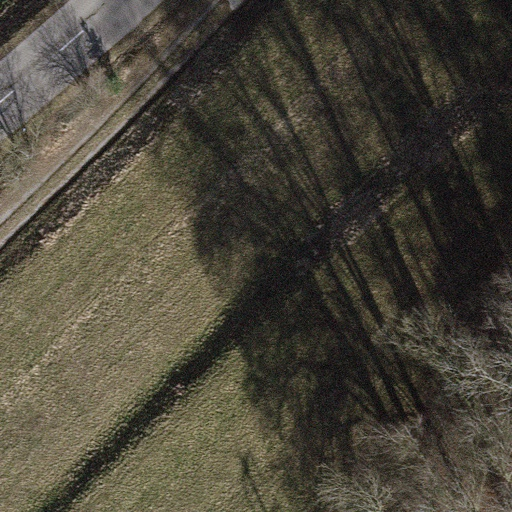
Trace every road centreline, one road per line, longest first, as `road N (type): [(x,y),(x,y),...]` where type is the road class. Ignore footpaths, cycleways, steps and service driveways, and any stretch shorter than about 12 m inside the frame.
road 1 (track): [(245,0),(0,243)]
road 2 (tertiary): [(0,116),(137,0)]
